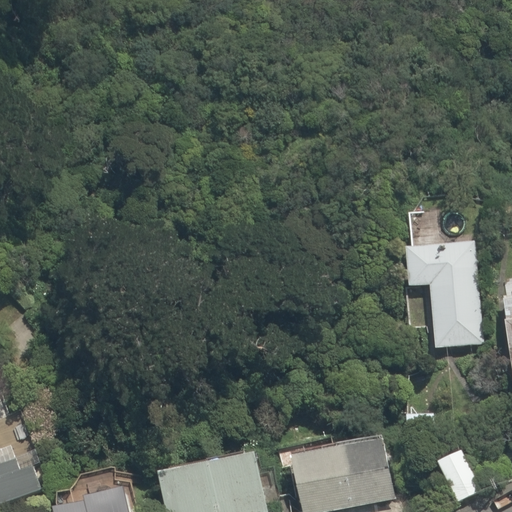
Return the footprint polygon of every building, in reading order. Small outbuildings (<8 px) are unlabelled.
[(476,242),(409,247),(413,288),(431,287),(436,347),(484,344),(476,242)] [(0,423),(0,510),(46,494),(20,417),(0,423)] [(307,458),(315,511),(345,511),(399,503),(389,445),(307,458)] [(271,511),(260,452),(161,471),(168,511),(271,511)] [(486,492),(470,454),(447,463),(462,502),(486,492)] [(132,511),(126,493),(62,511),(132,511)]
